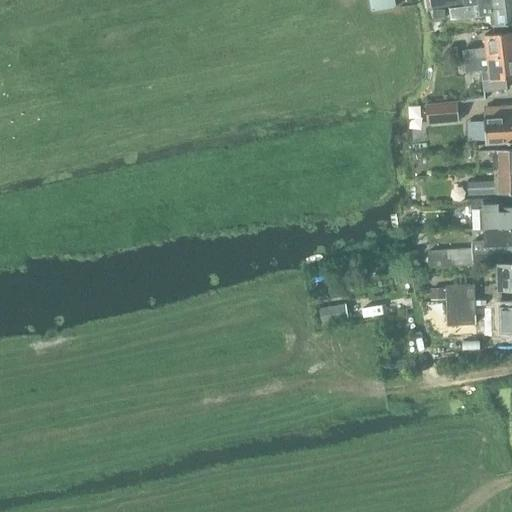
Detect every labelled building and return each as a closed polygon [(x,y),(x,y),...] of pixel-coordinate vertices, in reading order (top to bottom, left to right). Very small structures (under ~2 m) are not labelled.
[(395,6),(394,0),(369,0),(372,10),(395,6)] [(511,0),(467,6),(448,9),(449,20),(480,16),(480,14),(490,13),(492,25),(511,23),(511,0)] [(430,12),(431,20),(442,18),(441,11),(430,12)] [(486,47),(462,50),(464,60),(511,53),(511,31),(484,35),(486,47)] [(446,48),(443,52),(444,62),(458,61),(457,46),(446,48)] [(511,53),(464,60),(465,72),(481,70),(483,81),(482,81),(484,92),(507,89),(505,78),(511,77),(511,53)] [(457,101),(425,104),(427,123),(459,120),(457,101)] [(511,105),(483,107),(485,144),(503,143),(511,142),(511,105)] [(494,158),(494,171),(511,170),(511,149),(478,150),(478,159),(494,158)] [(511,170),(494,171),(494,181),(467,182),(467,194),(511,192),(511,170)] [(472,229),(483,228),(511,227),(511,206),(499,207),(499,198),(470,199),(471,220),(472,229)] [(511,227),(483,228),(483,240),(472,241),(472,248),(428,251),(429,267),(473,264),(472,252),(500,251),(500,249),(511,248),(511,227)] [(511,263),(497,264),(498,290),(511,289),(511,263)] [(432,288),(433,300),(475,299),(474,283),(446,285),(446,287),(432,288)] [(475,299),(433,300),(426,301),(426,311),(436,311),(437,326),(476,324),(475,299)] [(318,310),(321,325),(347,320),(344,304),(318,310)] [(496,318),(499,318),(500,331),(511,331),(511,305),(499,306),(499,309),(489,310),(489,320),(496,319),(496,318)]
